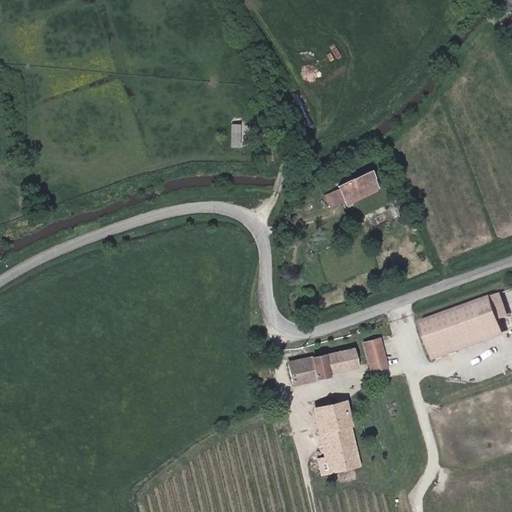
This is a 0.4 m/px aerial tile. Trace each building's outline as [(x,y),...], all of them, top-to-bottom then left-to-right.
[(228,147),(237,148),(238,124),(229,123),(228,147)] [(351,208),(384,193),(375,173),(343,187),(344,190),(350,204),(351,208)] [(330,196),(336,210),(350,204),(344,190),(330,196)] [(403,220),(410,217),(407,209),(399,212),(403,220)] [(372,372),(389,367),(380,340),(364,345),(372,372)] [(357,349),(328,356),(335,380),(363,373),(357,349)] [(295,391),(335,380),(328,356),(289,366),(295,391)] [(309,482),(353,473),(343,412),(318,417),(323,453),(305,456),(309,482)]
